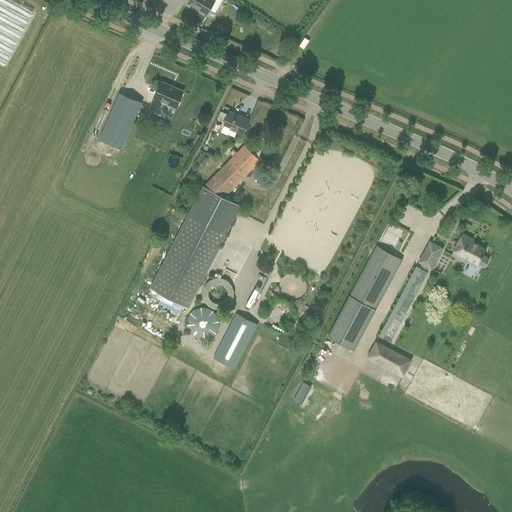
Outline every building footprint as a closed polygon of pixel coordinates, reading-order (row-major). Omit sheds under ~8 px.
[(189,0),(188,3),(207,14),(215,1),(215,0),(189,0)] [(183,92),(161,82),(150,107),(159,111),(163,102),(176,108),(183,92)] [(103,130),(99,139),(121,149),(125,140),(142,103),(120,93),(103,130)] [(249,120),(229,112),(222,130),(229,133),(230,129),(243,134),(249,120)] [(245,146),(205,187),(203,186),(151,288),(189,308),(241,206),(224,196),(259,160),(245,146)] [(204,166),(209,157),(204,155),(199,164),(204,166)] [(462,233),(451,255),(465,263),(465,262),(467,258),(471,260),(465,271),(472,275),(478,264),(484,267),(489,259),(483,255),(486,249),(473,242),(474,240),(462,233)] [(418,261),(432,269),(443,248),(430,241),(418,261)] [(402,260),(376,246),(327,336),(353,350),(402,260)] [(190,334),(217,335),(217,308),(191,307),(190,334)] [(237,314),(215,358),(233,368),(256,324),(237,314)] [(367,357),(402,376),(409,362),(374,343),(367,357)]
